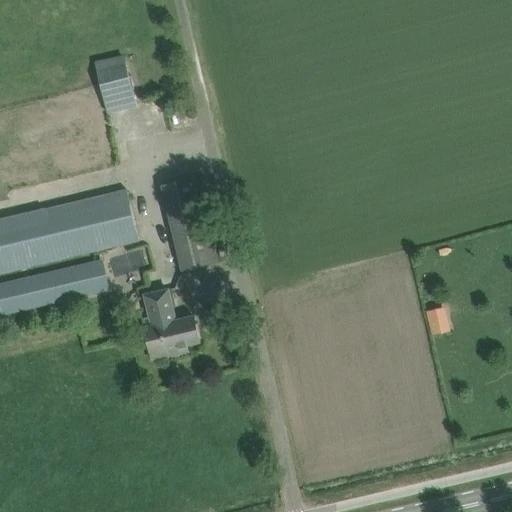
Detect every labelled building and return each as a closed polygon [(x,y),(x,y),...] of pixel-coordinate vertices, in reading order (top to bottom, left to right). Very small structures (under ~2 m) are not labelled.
[(98,72),(108,112),(135,106),(125,65),(98,72)] [(157,101),(147,103),(149,114),(159,111),(157,101)] [(95,118),(64,124),(67,141),(83,137),(87,156),(102,153),(95,118)] [(162,185),(183,271),(219,262),(198,176),(162,185)] [(0,272),(140,239),(128,190),(0,220),(0,272)] [(105,260),(0,285),(0,305),(2,314),(112,288),(105,260)] [(169,289),(146,295),(151,317),(142,319),(152,359),(189,350),(188,345),(200,342),(194,316),(176,320),(169,289)] [(442,308),(427,312),(432,332),(447,329),(442,308)]
